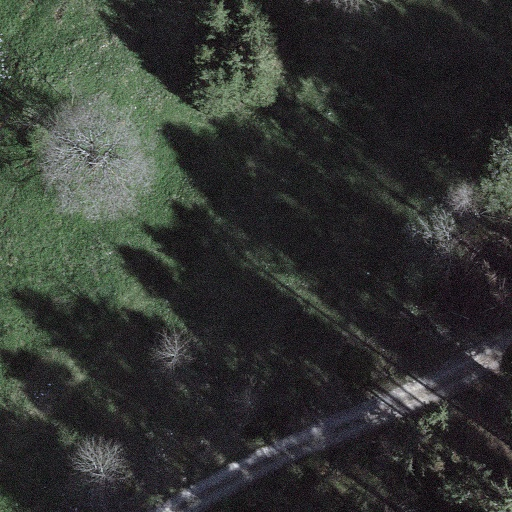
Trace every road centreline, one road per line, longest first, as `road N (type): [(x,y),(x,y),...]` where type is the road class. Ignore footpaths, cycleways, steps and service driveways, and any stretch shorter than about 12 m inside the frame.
road 1 (track): [(0,455),(378,0)]
road 2 (track): [(183,511),(511,338)]
